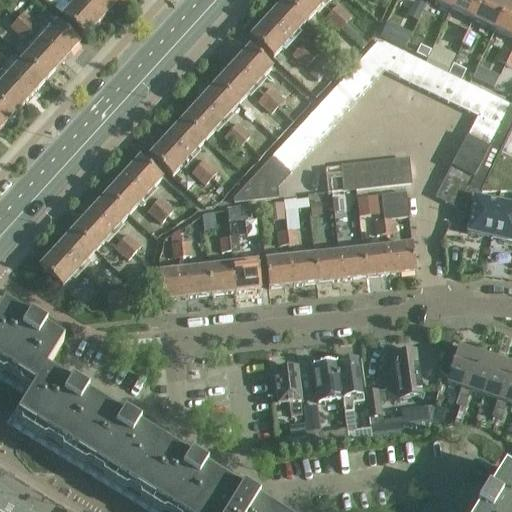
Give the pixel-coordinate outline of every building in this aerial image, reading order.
[(428,0),(428,1),(450,12),(455,0),(428,0)] [(455,0),(450,12),(472,23),(482,0),(455,0)] [(491,0),(482,0),(472,23),(494,33),(507,7),(491,0)] [(407,18),(417,23),(425,7),(414,2),(407,18)] [(511,9),(507,7),(494,33),(511,41),(511,9)] [(345,27),(340,32),(362,51),(366,47),(345,27)] [(397,46),(404,50),(411,35),(404,32),(397,46)] [(467,33),(461,46),(470,51),(476,37),(467,33)] [(385,72),(400,80),(411,59),(378,43),(367,56),(385,72)] [(415,56),(425,61),(426,61),(430,53),(420,48),(415,56)] [(505,68),(511,54),(502,50),(495,63),(505,68)] [(379,79),(385,72),(367,56),(360,62),(379,79)] [(451,66),(430,56),(425,66),(431,68),(440,73),(446,76),(451,66)] [(313,64),(326,76),(333,69),(320,57),(313,64)] [(400,80),(410,85),(421,64),(411,59),(400,80)] [(371,87),(379,79),(360,62),(353,70),(371,87)] [(421,64),(410,85),(419,90),(431,68),(425,66),(421,64)] [(448,77),(450,78),(460,83),(465,73),(452,67),(448,77)] [(419,90),(429,95),(440,73),(431,68),(419,90)] [(364,95),(371,87),(353,70),(346,78),(364,95)] [(429,95),(438,100),(450,78),(448,77),(446,76),(440,73),(429,95)] [(357,103),(364,95),(346,78),(339,86),(357,103)] [(438,100),(448,105),(460,83),(450,78),(438,100)] [(460,83),(448,105),(458,110),(470,87),(460,83)] [(349,111),(357,103),(339,86),(331,94),(349,111)] [(458,110),(467,115),(480,92),(470,87),(458,110)] [(467,115),(477,120),(489,97),(480,92),(467,115)] [(342,119),(349,111),(331,94),(324,102),(342,119)] [(477,120),(472,130),(493,141),(511,109),(511,108),(489,97),(477,120)] [(335,127),(342,119),(324,102),(317,110),(335,127)] [(471,184),(468,188),(471,190),(479,194),(500,194),(511,194),(511,109),(493,141),(489,150),(488,151),(484,158),(483,161),(478,170),(473,180),(471,184)] [(327,135),(335,127),(317,110),(309,118),(327,135)] [(320,143),(327,135),(309,118),(302,126),(320,143)] [(313,150),(320,143),(302,126),(295,134),(313,150)] [(493,141),(472,130),(467,140),(488,151),(493,141)] [(305,158),(313,150),(295,134),(287,142),(305,158)] [(483,161),(484,158),(488,151),(467,140),(461,150),(483,161)] [(298,166),(305,158),(287,142),(280,150),(298,166)] [(291,174),(298,166),(280,150),(273,158),(291,174)] [(478,170),(483,161),(461,150),(456,159),(478,170)] [(284,182),(291,174),(273,158),(265,166),(284,182)] [(478,170),(456,159),(451,169),(473,180),(478,170)] [(396,163),(399,188),(410,187),(407,162),(396,163)] [(385,164),(388,189),(399,188),(396,163),(385,164)] [(374,166),(377,190),(388,189),(385,164),(374,166)] [(276,190),(284,182),(265,166),(258,174),(276,190)] [(363,167),(366,191),(377,190),(374,166),(363,167)] [(352,168),(355,193),(366,191),(363,167),(352,168)] [(341,169),(344,194),(355,193),(352,168),(341,169)] [(328,196),(331,195),(341,194),(344,194),(341,169),(325,171),(328,196)] [(473,180),(451,169),(446,179),(457,185),(467,190),(471,184),(473,180)] [(233,205),(277,200),(276,190),(258,174),(232,202),(233,205)] [(446,204),(457,185),(446,179),(435,199),(446,204)] [(467,190),(457,185),(446,204),(457,210),(467,190)] [(332,208),(343,207),(342,195),(331,196),(332,208)] [(393,222),(408,221),(405,195),(380,198),(381,210),(382,210),(383,223),(393,222)] [(492,240),(499,204),(474,199),(466,235),(492,240)] [(511,206),(499,204),(492,240),(511,244),(511,206)] [(321,217),(320,205),(312,206),(313,218),(321,217)] [(283,206),(278,207),(268,208),(269,211),(270,224),(285,222),(283,206)] [(393,222),(383,223),(385,238),(395,237),(393,222)] [(375,239),(385,238),(383,223),(373,224),(375,239)] [(170,238),(170,247),(180,246),(179,233),(170,238)] [(286,234),(288,249),(298,248),(297,233),(286,234)] [(288,249),(286,234),(276,235),(278,250),(288,249)] [(230,255),(229,241),(218,242),(220,256),(230,255)] [(180,246),(182,261),(192,259),(190,245),(180,246)] [(182,261),(180,246),(170,247),(172,262),(182,261)] [(415,275),(412,246),(386,249),(390,278),(415,275)] [(390,278),(386,249),(362,251),(365,281),(390,278)] [(365,281),(362,251),(338,254),(341,283),(365,281)] [(341,283),(338,254),(314,257),(317,286),(341,283)] [(317,286),(314,257),(289,260),(293,289),(317,286)] [(264,262),(267,291),(293,289),(289,260),(264,262)] [(260,292),(257,263),(232,266),(235,295),(260,292)] [(235,295),(232,266),(207,269),(211,298),(235,295)] [(211,298),(207,269),(183,272),(186,300),(211,298)] [(158,274),(161,303),(186,300),(183,272),(158,274)] [(124,293),(106,295),(107,314),(126,313),(124,293)] [(2,309),(0,311),(0,370),(33,391),(45,375),(63,347),(44,335),(45,334),(28,324),(27,325),(2,309)] [(453,334),(431,337),(444,350),(449,351),(449,348),(453,334)] [(454,407),(459,409),(476,356),(457,349),(457,351),(449,348),(449,351),(442,378),(447,380),(445,386),(460,390),(454,407)] [(371,441),(384,439),(382,427),(379,405),(397,403),(411,401),(421,400),(421,395),(415,355),(409,355),(406,351),(396,353),(394,357),(392,358),(392,361),(379,362),(382,385),(383,392),(378,393),(364,395),(367,422),(368,422),(370,432),(371,441)] [(476,356),(459,409),(464,410),(470,394),(482,398),(494,361),(476,356)] [(341,403),(345,433),(347,444),(353,443),(356,443),(357,443),(355,434),(352,407),(362,406),(361,399),(363,398),(358,362),(355,362),(352,359),(344,360),(343,364),(336,365),(341,403)] [(511,367),(494,361),(482,398),(496,402),(491,419),(495,420),(511,368),(511,367)] [(341,403),(336,365),(311,368),(317,406),(340,403),(341,403)] [(511,368),(495,420),(500,422),(506,405),(511,407),(511,368)] [(277,408),(288,406),(290,420),(302,418),(296,370),(273,373),(277,408)] [(45,375),(33,391),(15,420),(74,456),(102,411),(86,401),(87,400),(70,389),(69,390),(45,375)] [(315,409),(302,411),(304,427),(305,437),(307,447),(320,445),(319,437),(315,409)] [(401,422),(401,424),(403,437),(426,434),(426,431),(432,409),(400,413),(401,422)] [(441,429),(445,419),(447,413),(435,409),(430,425),(441,429)] [(102,411),(74,456),(126,489),(135,494),(163,449),(155,443),(138,433),(139,432),(122,422),(121,423),(102,411)] [(333,444),(333,446),(344,445),(347,444),(345,433),(343,433),(332,435),(333,444)] [(290,440),(278,441),(279,451),(280,454),(307,450),(307,447),(305,437),(290,440)] [(269,448),(270,455),(278,454),(277,447),(269,448)] [(163,449),(135,494),(163,511),(205,511),(222,486),(205,475),(206,473),(189,463),(188,464),(163,449)] [(476,511),(511,511),(511,475),(503,469),(487,495),(485,494),(475,511),(476,511)] [(265,511),(257,507),(257,506),(241,495),(240,496),(222,486),(205,511),(265,511)]
